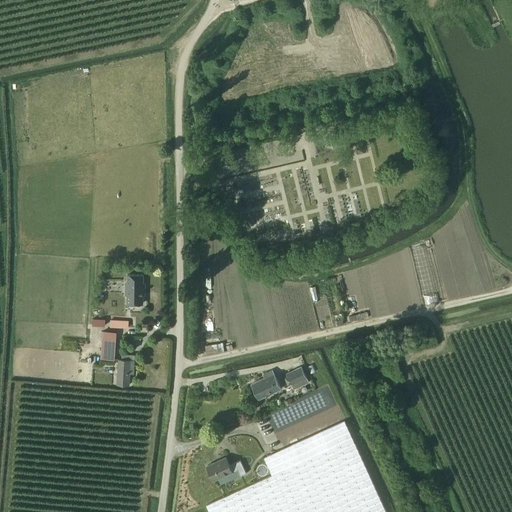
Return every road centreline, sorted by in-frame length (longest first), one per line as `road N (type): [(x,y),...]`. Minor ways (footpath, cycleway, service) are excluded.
road 1 (unclassified): [(160,511),(179,318),(178,98),(184,58),(215,0)]
road 2 (track): [(176,367),(511,293)]
